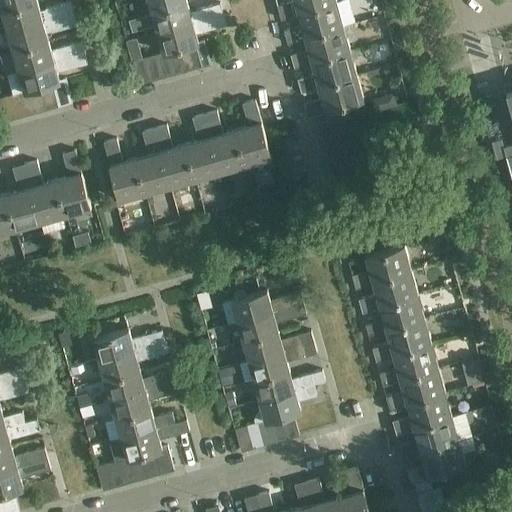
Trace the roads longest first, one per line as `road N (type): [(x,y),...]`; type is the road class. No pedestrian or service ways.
road 1 (residential): [(0,142),(282,64)]
road 2 (residential): [(100,511),(370,437)]
